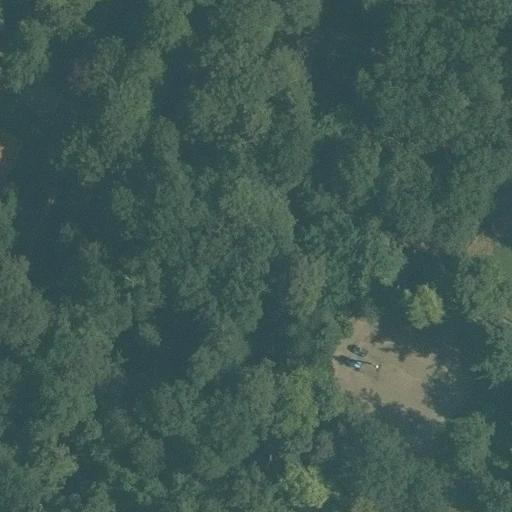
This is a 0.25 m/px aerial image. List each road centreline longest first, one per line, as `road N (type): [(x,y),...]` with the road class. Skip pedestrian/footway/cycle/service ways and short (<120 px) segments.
road 1 (track): [(343,502),(240,435),(8,315)]
road 2 (track): [(183,511),(233,402),(279,216)]
road 3 (track): [(39,97),(83,70),(137,55),(312,27)]
road 4 (track): [(279,216),(304,61),(324,0)]
road 5 (track): [(8,315),(11,343),(74,458),(79,511)]
road 6 (track): [(77,128),(8,315)]
